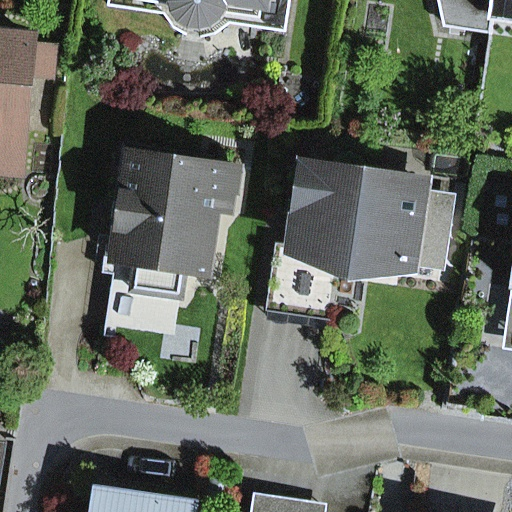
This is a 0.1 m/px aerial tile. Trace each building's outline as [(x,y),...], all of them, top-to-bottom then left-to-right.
[(133,10),(134,0),(109,0),(109,7),(133,10)] [(213,22),(286,33),(290,0),(134,0),(133,10),(181,17),(191,25),(201,26),(213,22)] [(438,0),(445,28),(490,34),(492,21),(494,0),(438,0)] [(511,0),(494,0),(492,21),(511,24),(511,0)] [(32,44),(32,40),(0,37),(0,167),(20,170),(28,75),(54,77),(57,47),(32,44)] [(238,170),(132,154),(116,261),(126,262),(137,264),(133,291),(182,299),(186,271),(207,274),(216,211),(219,190),(234,192),(238,170)] [(421,186),(309,169),(298,247),(297,251),(335,256),(333,267),(370,273),(371,262),(409,267),(410,262),(414,232),(448,237),(451,214),(418,209),(421,186)] [(216,211),(231,213),(234,192),(219,190),(216,211)] [(414,232),(410,262),(443,267),(448,237),(414,232)] [(297,251),(298,247),(276,244),(265,317),(324,325),(333,267),(335,256),(297,251)] [(114,339),(116,329),(126,262),(116,261),(106,259),(103,274),(114,276),(104,337),(114,339)] [(511,333),(509,334),(511,315),(511,289),(503,350),(511,351),(511,333)] [(97,511),(99,496),(83,494),(79,511),(97,511)] [(193,511),(194,507),(100,494),(99,496),(97,511),(193,511)] [(255,511),(323,511),(324,508),(257,498),(255,511)]
